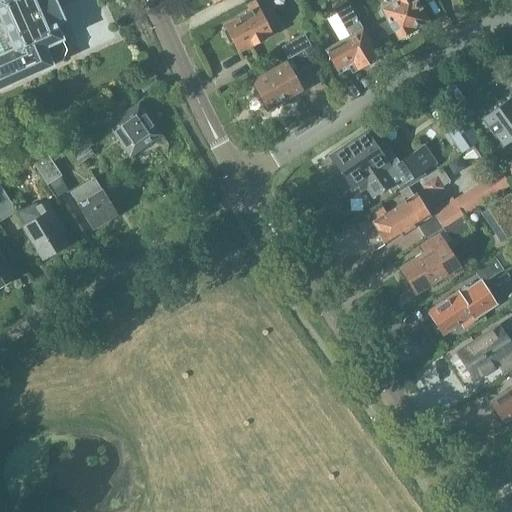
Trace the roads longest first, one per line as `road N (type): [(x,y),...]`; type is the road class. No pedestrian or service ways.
road 1 (unclassified): [(484,511),(250,191)]
road 2 (residential): [(241,176),(511,15)]
road 3 (residential): [(0,348),(250,191)]
road 4 (unclassified): [(241,176),(150,0)]
